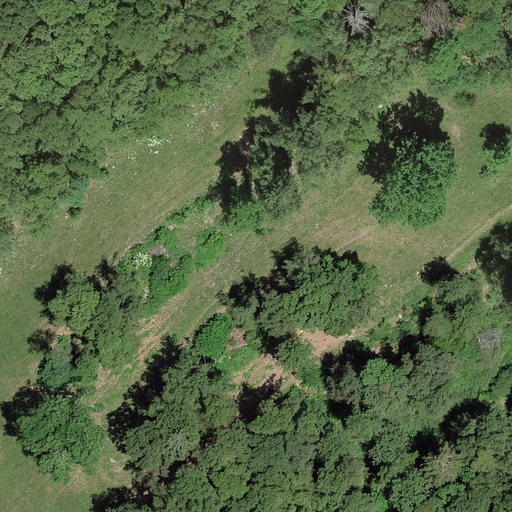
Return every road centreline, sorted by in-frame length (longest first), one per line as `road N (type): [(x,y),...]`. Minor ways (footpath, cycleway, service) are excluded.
road 1 (track): [(511,225),(420,300),(274,391),(147,511)]
road 2 (track): [(398,511),(511,364)]
